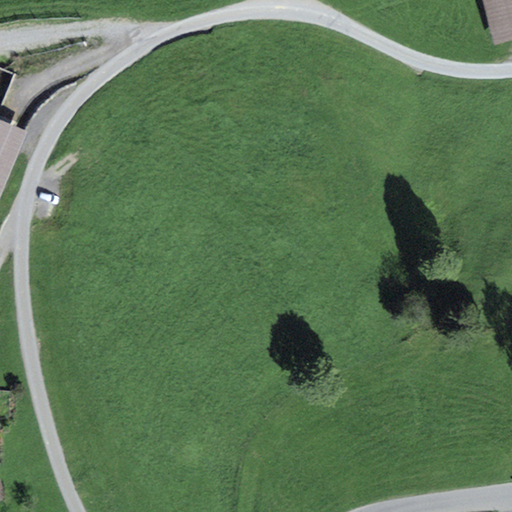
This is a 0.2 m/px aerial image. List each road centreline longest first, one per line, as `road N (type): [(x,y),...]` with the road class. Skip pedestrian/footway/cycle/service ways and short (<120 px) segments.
road 1 (track): [(80,511),(30,345),(23,223),(57,129),(112,72),(193,29),(297,12),(454,79),(511,76)]
road 2 (unclassified): [(376,511),(511,491)]
